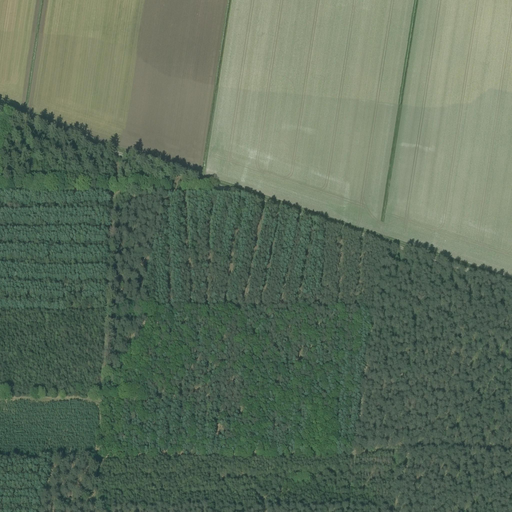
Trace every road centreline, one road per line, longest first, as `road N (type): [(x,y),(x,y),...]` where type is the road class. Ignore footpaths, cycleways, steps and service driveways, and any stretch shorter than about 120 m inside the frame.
road 1 (track): [(0,193),(244,193),(511,285)]
road 2 (track): [(0,457),(511,451)]
road 3 (track): [(92,511),(107,195)]
road 4 (track): [(0,111),(244,193)]
